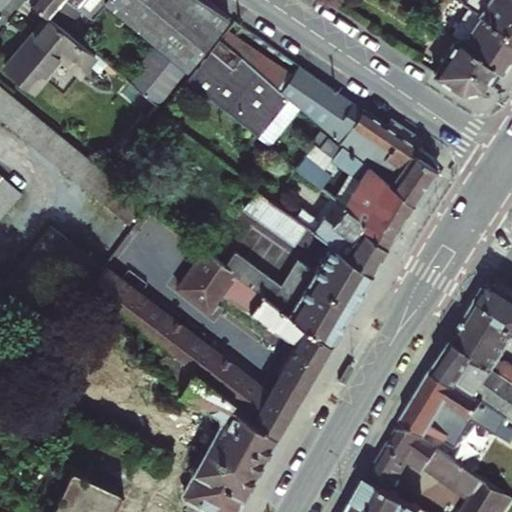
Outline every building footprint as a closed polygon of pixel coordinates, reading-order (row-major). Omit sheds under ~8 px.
[(31,0),(49,14),(65,28),(81,9),(93,18),(105,4),(107,0),(31,0)] [(201,0),(107,0),(105,4),(156,45),(186,70),(229,19),(201,0)] [(511,0),(466,0),(465,2),(481,12),(511,31),(511,0)] [(511,31),(481,12),(462,40),(504,68),(511,55),(511,31)] [(80,75),(89,65),(97,55),(77,38),(65,28),(49,14),(33,33),(35,34),(22,50),(20,48),(3,68),(34,93),(53,71),(48,65),(56,55),(80,75)] [(77,38),(97,55),(109,65),(127,80),(135,71),(84,29),(77,38)] [(282,91),(293,74),(228,30),(221,39),(241,57),(282,91)] [(462,40),(459,37),(435,72),(463,91),(484,86),(493,70),(499,74),(504,68),(462,40)] [(211,51),(233,68),(241,57),(221,39),(211,51)] [(156,45),(135,71),(127,80),(157,106),(186,70),(156,45)] [(188,80),(209,98),(233,68),(211,51),(192,75),(188,80)] [(97,55),(89,65),(100,75),(109,65),(97,55)] [(293,74),(282,91),(331,133),(343,143),(413,202),(436,167),(433,158),(299,66),(293,74)] [(0,119),(105,206),(116,215),(127,224),(146,202),(0,83),(0,119)] [(322,143),(335,154),(343,143),(331,133),(322,143)] [(347,175),(343,183),(351,190),(343,205),(344,205),(369,224),(365,231),(387,246),(413,202),(343,143),(335,154),(330,161),(347,175)] [(307,154),(295,169),(321,188),(332,174),(307,154)] [(0,174),(0,219),(22,194),(0,174)] [(343,183),(332,174),(321,188),(343,205),(351,190),(343,183)] [(295,217),(257,190),(245,207),(294,244),(308,225),(295,217)] [(308,225),(330,242),(372,272),(387,246),(365,231),(369,224),(344,205),(333,222),(324,216),(321,221),(302,209),(295,217),(308,225)] [(89,287),(104,267),(50,226),(4,284),(26,299),(57,262),(89,287)] [(291,318),(332,341),(364,286),(372,272),(330,242),(314,271),(297,260),(281,287),(235,252),(225,265),(269,302),(291,318)] [(104,267),(89,287),(158,342),(233,402),(230,408),(277,435),(332,341),(291,318),(269,302),(225,265),(205,249),(176,287),(206,308),(217,294),(220,290),(231,298),(296,345),(268,393),(104,267)] [(511,290),(497,281),(487,285),(480,297),(503,312),(501,316),(511,324),(511,290)] [(220,290),(217,294),(228,302),(231,298),(220,290)] [(502,357),(511,342),(511,324),(501,316),(503,312),(480,297),(456,336),(480,352),(478,355),(496,368),(502,357)] [(511,379),(500,371),(496,368),(478,355),(480,352),(456,336),(436,367),(485,400),(504,412),(511,417),(511,379)] [(204,450),(195,465),(193,470),(195,472),(184,492),(187,500),(210,511),(236,511),(277,435),(230,408),(233,402),(158,342),(143,363),(174,387),(173,390),(182,395),(181,397),(220,414),(223,423),(207,451),(204,450)] [(507,360),(502,357),(496,368),(500,371),(507,360)] [(511,379),(511,363),(507,360),(500,371),(511,379)] [(402,417),(405,420),(420,429),(427,433),(430,428),(439,434),(450,417),(465,426),(472,416),(475,417),(485,400),(436,367),(435,366),(402,417)] [(0,511),(110,511),(139,451),(144,453),(147,460),(162,468),(170,453),(108,425),(104,432),(77,419),(78,416),(60,408),(40,450),(16,438),(0,472),(0,511)] [(511,417),(504,412),(492,429),(511,442),(511,417)] [(468,498),(458,511),(499,511),(511,495),(422,432),(420,429),(405,420),(371,475),(391,487),(410,457),(468,498)] [(419,511),(423,507),(391,487),(371,475),(350,511),(419,511)]
